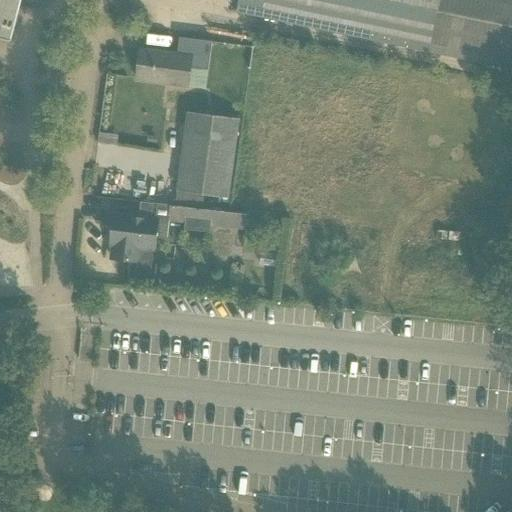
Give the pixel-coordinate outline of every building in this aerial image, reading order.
[(0,0),(0,37),(11,41),(20,7),(20,4),(21,0),(0,0)] [(511,0),(241,0),(239,12),(508,69),(511,48),(511,0)] [(141,49),(137,80),(187,87),(188,75),(189,67),(208,70),(212,42),(180,38),(177,54),(141,49)] [(189,112),(186,132),(177,191),(228,198),(239,120),(189,112)] [(172,205),(172,206),(140,202),(139,218),(114,215),(111,245),(113,245),(111,259),(137,262),(139,248),(154,249),(156,237),(167,238),(168,221),(246,231),(249,215),(172,205)] [(85,239),(103,238),(103,220),(84,220),(85,239)] [(436,434),(430,477),(472,483),(478,440),(436,434)]
